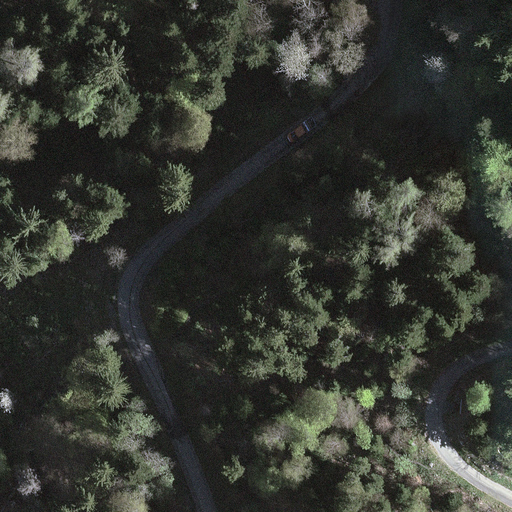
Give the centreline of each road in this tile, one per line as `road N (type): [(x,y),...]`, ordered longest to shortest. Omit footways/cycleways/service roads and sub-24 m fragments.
road 1 (unclassified): [(382,0),(383,42),(357,83),(246,158),(178,219),(129,279),(127,317),(207,511)]
road 2 (unclassified): [(511,499),(450,457),(435,422),(450,377),(511,346)]
